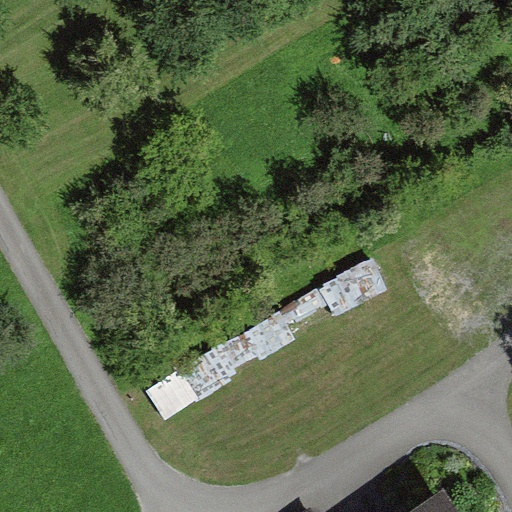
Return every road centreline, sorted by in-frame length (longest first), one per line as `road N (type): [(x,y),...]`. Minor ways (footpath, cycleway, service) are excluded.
road 1 (residential): [(172,511),(0,214)]
road 2 (residential): [(511,337),(446,370),(230,511)]
